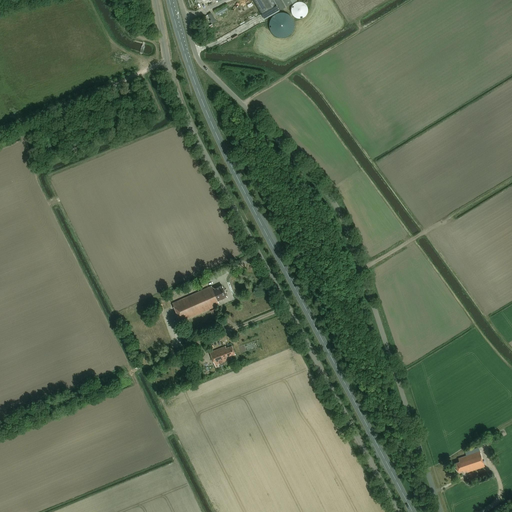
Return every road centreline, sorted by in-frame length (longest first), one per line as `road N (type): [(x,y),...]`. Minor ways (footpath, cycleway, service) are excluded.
road 1 (unclassified): [(441,511),(338,210),(204,68),(179,0)]
road 2 (unclassified): [(397,511),(190,125),(156,0)]
road 3 (trunk): [(411,511),(209,119),(169,0)]
road 4 (track): [(142,71),(0,129)]
